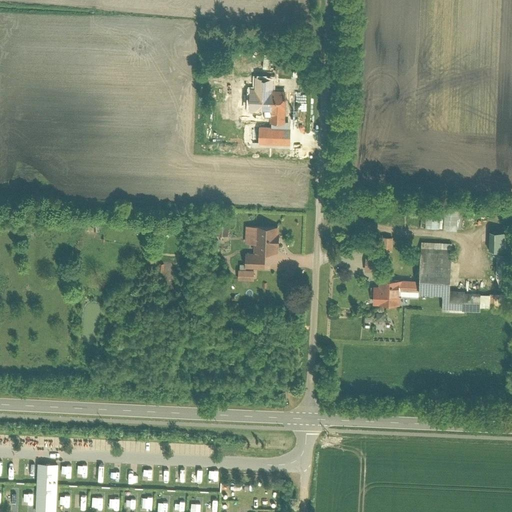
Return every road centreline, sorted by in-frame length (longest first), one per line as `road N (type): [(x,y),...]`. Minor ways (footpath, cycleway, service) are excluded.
road 1 (unclassified): [(304,416),(323,0)]
road 2 (tertiary): [(0,402),(304,416)]
road 3 (tertiary): [(304,416),(511,426)]
